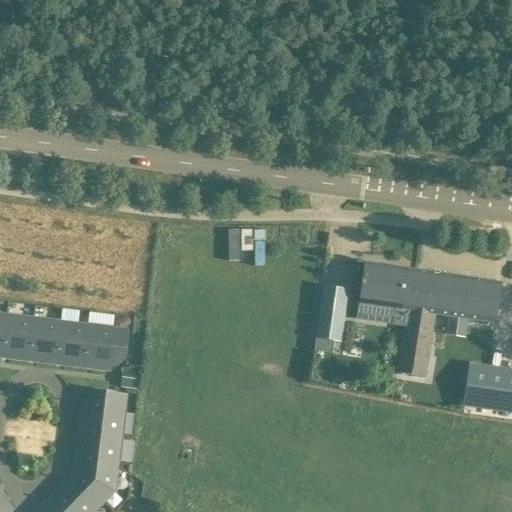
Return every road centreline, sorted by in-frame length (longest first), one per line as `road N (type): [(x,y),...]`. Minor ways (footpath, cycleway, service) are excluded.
road 1 (secondary): [(511,211),(0,140)]
road 2 (residential): [(25,495),(43,490),(66,463),(70,408),(52,380),(27,377),(0,415)]
road 3 (residential): [(156,511),(175,356)]
